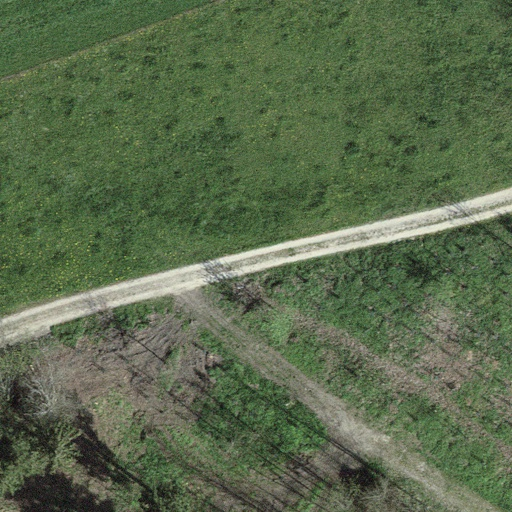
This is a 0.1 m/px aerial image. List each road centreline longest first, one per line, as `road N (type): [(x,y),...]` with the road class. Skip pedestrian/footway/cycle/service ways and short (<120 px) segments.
road 1 (track): [(511,202),(0,324)]
road 2 (track): [(148,287),(511,511)]
